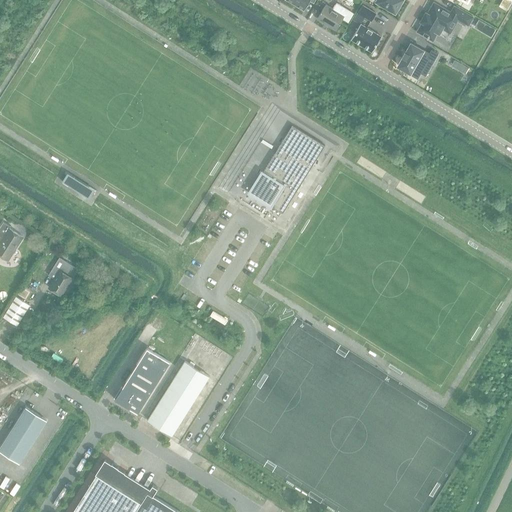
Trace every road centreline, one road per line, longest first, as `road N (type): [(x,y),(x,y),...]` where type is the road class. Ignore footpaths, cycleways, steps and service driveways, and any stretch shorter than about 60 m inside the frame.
road 1 (unclassified): [(105,415),(247,511)]
road 2 (residential): [(511,153),(379,72)]
road 3 (residential): [(379,72),(259,0)]
road 4 (unclassified): [(0,348),(105,415)]
